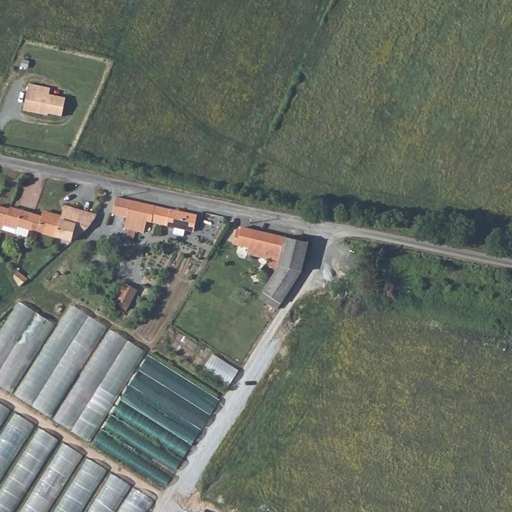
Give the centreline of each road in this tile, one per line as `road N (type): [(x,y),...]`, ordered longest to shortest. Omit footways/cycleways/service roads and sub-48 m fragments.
road 1 (unclassified): [(0,160),(511,265)]
road 2 (track): [(331,226),(159,511)]
